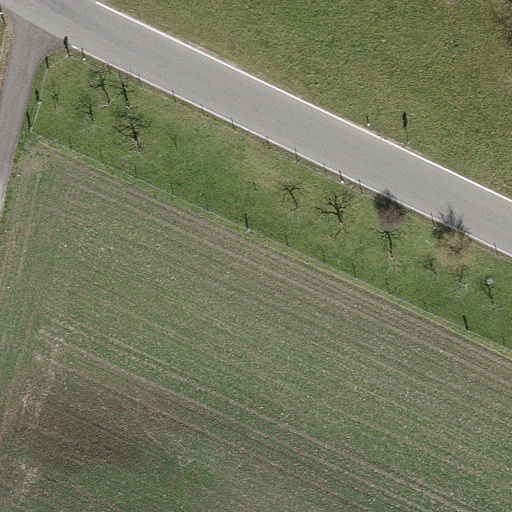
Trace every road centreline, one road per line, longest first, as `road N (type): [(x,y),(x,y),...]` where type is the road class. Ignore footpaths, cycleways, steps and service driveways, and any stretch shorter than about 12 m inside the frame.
road 1 (tertiary): [(47,0),(511,226)]
road 2 (track): [(0,165),(39,0)]
